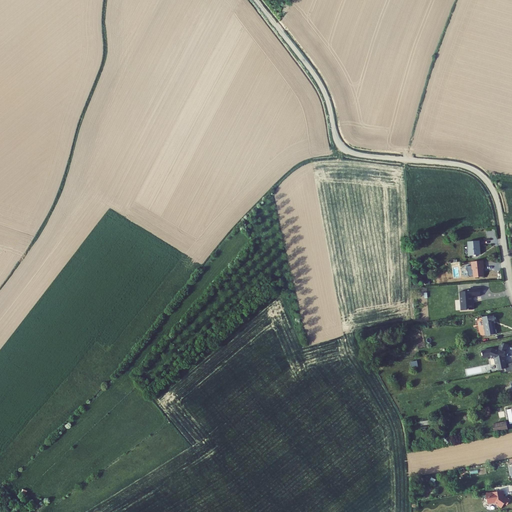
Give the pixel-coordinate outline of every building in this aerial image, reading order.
[(482,239),(471,241),(472,253),(484,252),(482,239)] [(488,258),(476,259),(477,267),(478,267),(479,275),(489,274),(488,266),(489,266),(488,258)] [(485,293),(484,285),(474,286),(474,288),(464,289),(466,308),(478,307),(476,297),(477,297),(477,294),(485,293)] [(496,313),(486,315),(491,333),(500,331),(498,319),(499,319),(498,314),(497,314),(496,313)] [(486,315),(481,316),(485,334),(491,333),(486,315)] [(511,343),(508,341),(504,342),(503,348),(499,349),(496,347),(487,349),(488,356),(493,355),(499,357),(500,363),(502,362),(503,368),(510,367),(508,355),(509,355),(509,352),(511,343)] [(497,430),(510,427),(509,419),(495,422),(497,430)] [(497,502),(504,507),(508,502),(510,505),(511,502),(511,497),(510,498),(507,496),(506,490),(489,492),(491,503),(497,502)]
